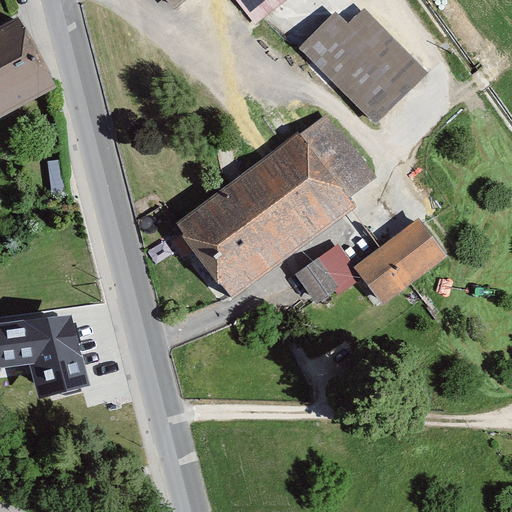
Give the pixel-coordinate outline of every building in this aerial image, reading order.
[(169,0),(179,12),(193,0),(239,0),(262,28),(297,0),(169,0)] [(354,28),(341,15),(308,50),(382,120),(428,72),(368,14),(354,28)] [(0,118),(56,88),(18,18),(0,27),(0,118)] [(376,178),(331,118),(180,230),(235,303),(363,207),(353,195),(376,178)] [(428,225),(367,269),(392,304),(453,259),(428,225)] [(359,279),(343,254),(307,276),(323,301),(359,279)] [(0,367),(31,365),(39,398),(90,385),(72,316),(0,324),(0,367)]
